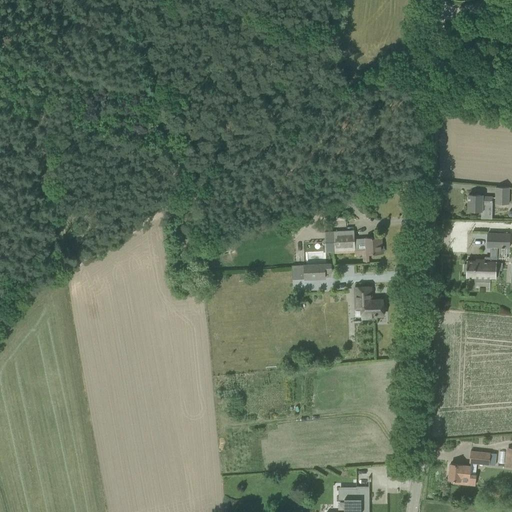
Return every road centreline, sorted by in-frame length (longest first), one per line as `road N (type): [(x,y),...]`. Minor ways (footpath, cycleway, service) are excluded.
road 1 (track): [(432,49),(416,50),(21,302),(0,292)]
road 2 (tertiary): [(410,511),(421,404),(433,13)]
road 3 (track): [(71,268),(53,175),(57,124),(176,155)]
road 4 (track): [(187,193),(128,0)]
